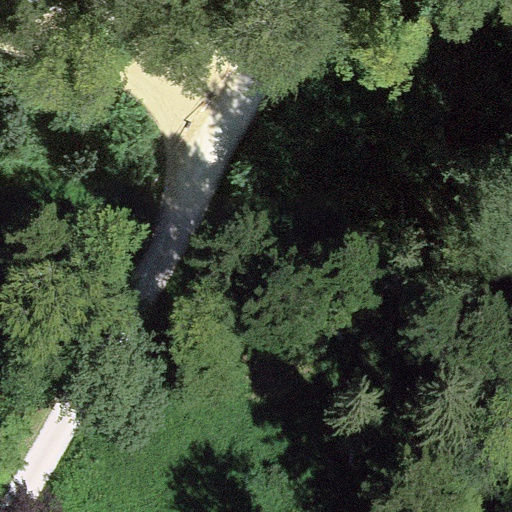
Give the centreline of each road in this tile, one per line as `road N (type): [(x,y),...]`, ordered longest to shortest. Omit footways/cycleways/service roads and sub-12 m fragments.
road 1 (track): [(16,511),(162,244),(242,72)]
road 2 (track): [(0,32),(242,72)]
